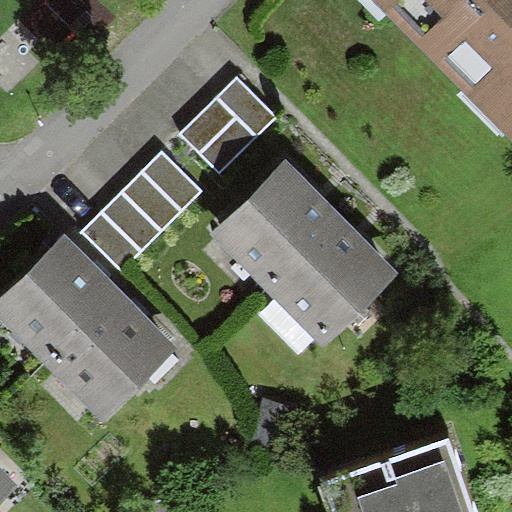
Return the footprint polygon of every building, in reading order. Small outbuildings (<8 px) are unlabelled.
[(511,0),(381,0),(511,129),(511,0)] [(247,76),(189,132),(230,173),(288,117),(247,76)] [(111,207),(152,250),(213,193),(172,150),(111,207)] [(285,177),(219,243),(317,339),(383,273),(285,177)] [(64,246),(0,307),(0,314),(97,415),(165,351),(64,246)] [(467,511),(444,442),(326,481),(336,511),(467,511)] [(204,511),(199,495),(145,511),(204,511)]
